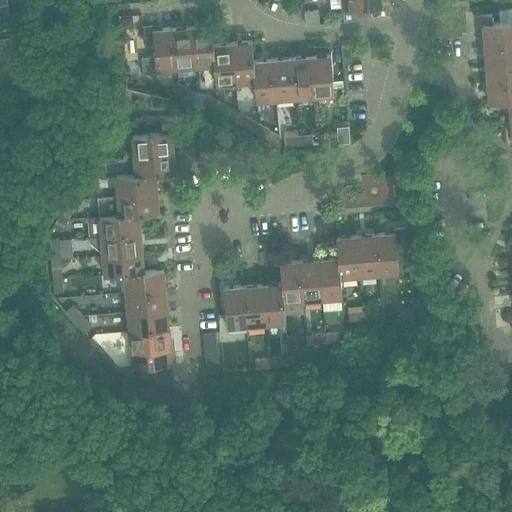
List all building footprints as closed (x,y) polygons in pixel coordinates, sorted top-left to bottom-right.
[(381,0),(343,0),(344,10),(382,7),(381,0)] [(0,18),(11,16),(8,2),(0,4),(0,18)] [(305,11),(306,25),(320,24),(318,10),(305,11)] [(483,25),(484,44),(511,41),(511,21),(493,23),(492,14),(479,15),(480,25),(483,25)] [(195,66),(213,64),(214,64),(212,45),(213,44),(212,25),(192,26),(195,66)] [(157,69),(175,67),(171,28),(153,30),(153,26),(142,27),(144,40),(153,40),(155,56),(141,58),(143,75),(157,74),(157,69)] [(175,67),(195,66),(192,26),(171,28),(175,67)] [(235,82),(253,80),(254,80),(253,61),(254,61),(252,41),(231,43),(235,82)] [(511,41),(484,44),(486,63),(511,60),(511,41)] [(215,84),(235,82),(231,43),(213,44),(212,45),(214,64),(213,64),(215,84)] [(331,55),(311,56),(314,96),(334,94),(331,55)] [(311,56),(291,58),(295,97),(314,96),(311,56)] [(291,58),(271,60),(275,99),(295,97),(291,58)] [(254,80),(253,80),(255,101),(275,99),(271,60),(254,61),(253,61),(254,80)] [(511,60),(486,63),(488,83),(511,80),(511,60)] [(511,80),(488,83),(489,102),(511,100),(511,80)] [(171,91),(184,99),(189,91),(175,83),(171,91)] [(201,102),(212,109),(217,100),(205,94),(201,102)] [(217,100),(212,109),(225,116),(230,108),(217,100)] [(509,101),(511,120),(511,119),(511,100),(489,102),(489,103),(509,101)] [(242,125),(253,131),(258,123),(246,117),(242,125)] [(132,136),(134,156),(174,152),(172,133),(175,132),(174,122),(161,123),(162,133),(132,136)] [(258,123),(253,131),(266,139),(270,130),(258,123)] [(284,132),(285,147),(299,145),(298,136),(299,136),(298,131),(284,132)] [(324,134),(324,143),(338,142),(338,133),(324,134)] [(108,136),(98,153),(106,158),(115,157),(113,135),(108,136)] [(312,135),(299,136),(298,136),(299,145),(313,144),(312,135)] [(134,156),(136,174),(155,173),(155,174),(175,172),(174,152),(134,156)] [(106,158),(98,153),(85,174),(93,179),(106,158)] [(116,176),(118,196),(157,192),(155,174),(155,173),(136,174),(116,176)] [(93,179),(85,174),(78,186),(86,191),(93,179)] [(118,196),(119,215),(139,213),(139,214),(159,212),(157,192),(118,196)] [(81,199),(73,194),(61,215),(69,219),(81,199)] [(90,236),(91,237),(141,233),(139,214),(139,213),(119,215),(89,217),(90,236)] [(69,219),(61,215),(54,226),(62,231),(69,219)] [(394,232),(375,234),(379,274),(398,272),(396,242),(406,241),(404,228),(394,229),(394,232)] [(102,244),(103,256),(142,252),(141,233),(91,237),(91,242),(95,245),(102,244)] [(375,234),(356,236),(359,275),(379,274),(375,234)] [(336,238),(338,257),(341,277),(359,275),(356,236),(336,238)] [(50,246),(52,259),(61,259),(60,245),(50,246)] [(105,275),(124,274),(124,273),(144,271),(142,252),(103,256),(105,275)] [(338,257),(319,259),(322,299),(342,297),(341,277),(338,257)] [(62,273),(61,259),(52,259),(53,273),(62,273)] [(319,259),(299,261),(303,300),(322,299),(319,259)] [(299,261),(280,263),(285,322),(286,322),(285,313),(304,312),(303,300),(299,261)] [(281,282),(263,284),(266,323),(285,322),(280,263),(281,282)] [(124,274),(126,292),(165,289),(163,269),(144,271),(124,273),(124,274)] [(53,278),(55,292),(64,291),(63,278),(53,278)] [(263,284),(243,286),(247,325),(266,323),(263,284)] [(247,325),(243,286),(223,287),(227,327),(247,325)] [(126,292),(128,312),(167,308),(165,289),(126,292)] [(82,315),(73,305),(66,311),(75,321),(82,315)] [(128,312),(129,331),(169,328),(167,308),(128,312)] [(376,309),(362,311),(363,320),(377,319),(376,309)] [(363,320),(362,311),(349,312),(349,321),(363,320)] [(92,326),(82,315),(75,321),(85,332),(92,326)] [(169,328),(129,331),(133,369),(175,365),(174,347),(170,347),(169,328)] [(339,333),(326,334),(326,343),(340,342),(339,333)] [(326,343),(326,334),(312,335),(313,344),(326,343)] [(287,337),(287,346),(302,345),(301,336),(287,337)] [(283,357),(269,358),(270,367),(284,366),(283,357)] [(270,367),(269,358),(255,359),(256,368),(270,367)] [(230,361),(231,371),(245,369),(244,360),(230,361)]
